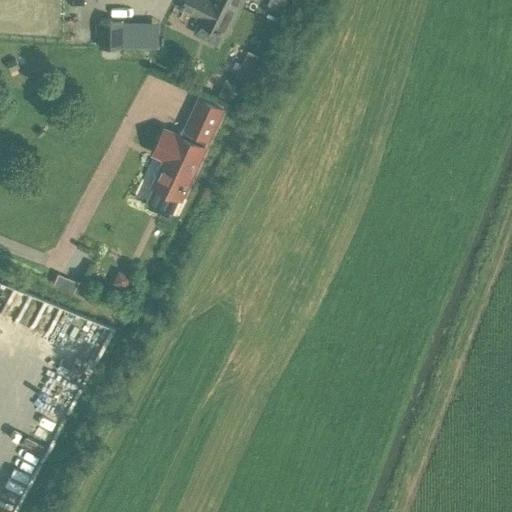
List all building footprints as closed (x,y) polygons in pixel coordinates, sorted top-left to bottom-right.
[(185,0),(182,8),(198,16),(196,19),(199,20),(193,33),(218,45),(224,33),(227,34),(241,7),(227,0),(185,0)] [(268,0),(267,3),(283,11),(287,0),(268,0)] [(100,21),(100,46),(123,46),(123,21),(100,21)] [(248,49),(237,75),(247,80),(259,54),(248,49)] [(227,102),(236,82),(227,78),(218,97),(227,102)] [(182,129),(180,134),(177,132),(176,133),(165,128),(154,153),(165,158),(153,184),(182,197),(206,146),(205,145),(208,137),(210,137),(223,108),(200,97),(186,127),(187,127),(182,129)] [(129,276),(118,271),(113,281),(124,286),(129,276)] [(0,451),(33,469),(44,447),(0,423),(0,451)]
